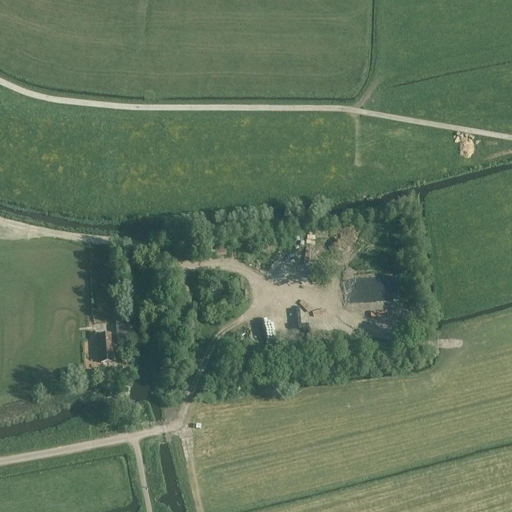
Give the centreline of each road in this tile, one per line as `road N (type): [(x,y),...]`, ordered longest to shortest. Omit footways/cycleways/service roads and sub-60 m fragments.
road 1 (track): [(0,84),(33,99),(355,112),(511,138)]
road 2 (track): [(184,409),(424,383),(445,367),(456,339),(511,329)]
road 3 (track): [(220,334),(261,299),(259,283),(235,268),(180,264),(143,244),(0,219)]
road 4 (unclassified): [(163,431),(0,462)]
